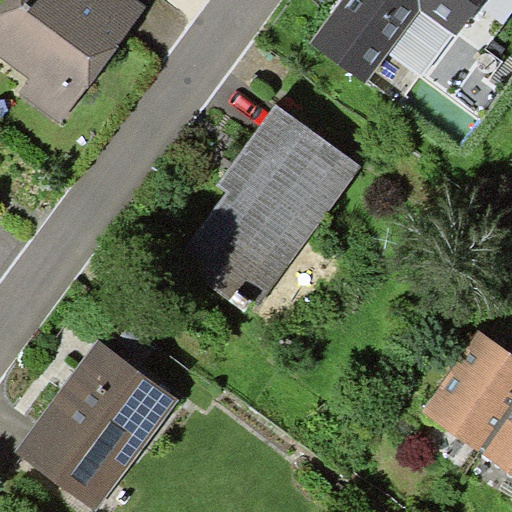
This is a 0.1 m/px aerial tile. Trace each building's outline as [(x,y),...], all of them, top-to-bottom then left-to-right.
[(2,0),(0,4),(0,57),(29,78),(18,92),(61,123),(147,5),(139,0),(2,0)] [(505,0),(350,0),(315,48),(414,122),(505,0)] [(372,173),(288,112),(185,254),(269,314),(372,173)] [(511,356),(485,338),(428,420),(489,462),(511,428),(511,356)] [(99,343),(15,454),(91,511),(110,511),(188,409),(99,343)] [(511,428),(489,462),(511,477),(511,428)]
